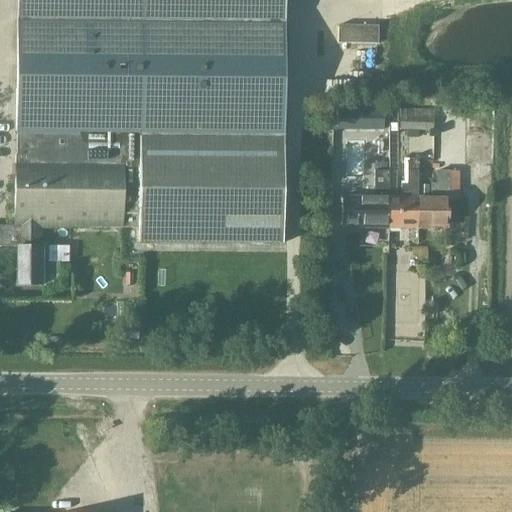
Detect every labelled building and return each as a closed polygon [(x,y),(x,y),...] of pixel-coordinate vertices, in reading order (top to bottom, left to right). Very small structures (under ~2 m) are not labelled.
[(57,276),(57,274),(57,262),(47,262),(47,246),(37,246),(37,226),(137,228),(137,242),(280,244),(283,0),(15,0),(13,247),(16,247),(15,286),(40,286),(40,285),(45,285),(48,285),(49,284),(51,283),(53,282),(54,281),(55,280),(56,278),(57,276)] [(377,25),(337,25),(336,42),(377,43),(377,25)] [(371,128),(370,107),(341,108),(342,130),(371,128)] [(432,130),(432,109),(399,109),(398,130),(432,130)] [(476,121),(476,165),(490,165),(490,121),(476,121)] [(452,149),(452,130),(435,129),(434,148),(452,149)] [(417,167),(412,167),(412,162),(406,162),(406,185),(400,185),(400,197),(388,197),(387,228),(416,228),(417,198),(417,167)] [(388,197),(388,171),(373,171),(373,197),(359,197),(358,197),(341,197),(341,227),(387,228),(388,197)] [(447,198),(459,198),(458,171),(435,171),(435,183),(429,183),(429,198),(417,198),(416,228),(446,228),(447,198)]
